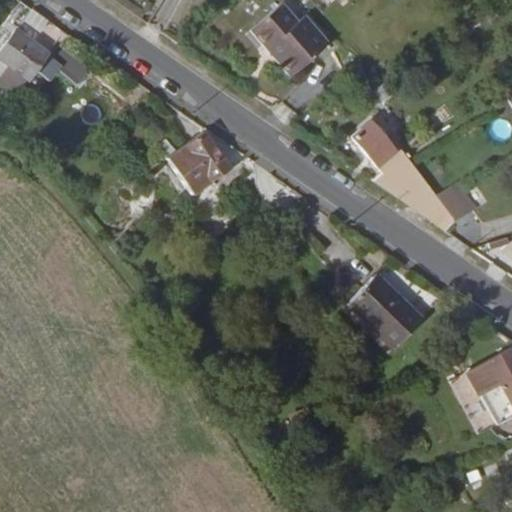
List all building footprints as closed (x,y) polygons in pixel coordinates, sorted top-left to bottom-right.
[(278,4),(247,30),(285,76),(324,42),(300,15),(293,21),(278,4)] [(0,88),(17,102),(51,60),(19,34),(0,57),(0,88)] [(388,86),(378,73),(364,83),(374,96),(388,86)] [(460,222),(438,194),(409,155),(405,158),(375,121),(356,136),(386,174),(377,181),(450,231),(460,222)] [(251,159),(208,131),(165,161),(191,198),(251,159)] [(439,193),(438,194),(460,222),(461,221),(479,207),(460,181),(439,193)] [(281,216),(310,200),(285,183),(263,195),(281,216)] [(393,351),(423,320),(376,274),(346,303),(393,351)] [(511,348),(492,359),(511,407),(511,348)]
